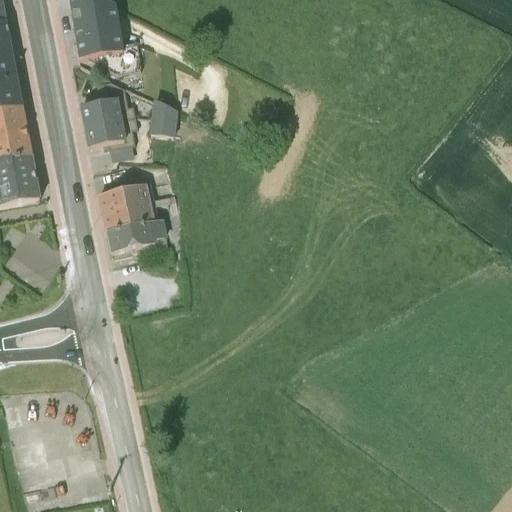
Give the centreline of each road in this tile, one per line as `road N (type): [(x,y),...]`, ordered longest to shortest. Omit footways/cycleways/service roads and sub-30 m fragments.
road 1 (secondary): [(32,0),(95,310)]
road 2 (secondary): [(103,345),(139,511)]
